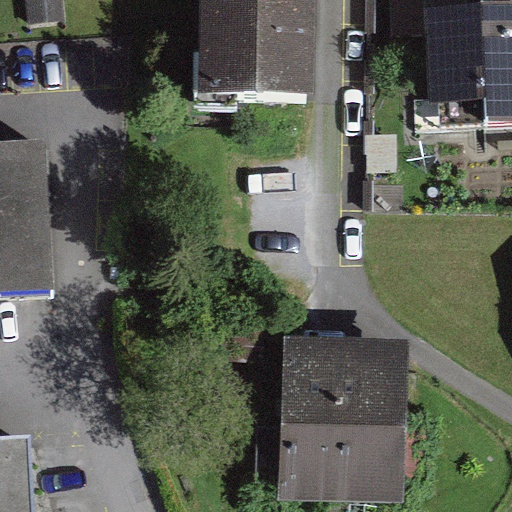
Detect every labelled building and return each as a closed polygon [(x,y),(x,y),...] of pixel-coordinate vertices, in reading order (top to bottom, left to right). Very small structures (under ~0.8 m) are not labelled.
[(216,0),(216,109),(305,109),(305,0),(216,0)] [(511,31),(438,35),(443,127),(487,125),(487,134),(511,132),(511,31)] [(43,156),(0,157),(0,301),(51,298),(43,156)] [(292,364),(290,445),(398,448),(400,366),(292,364)] [(290,445),(289,507),(397,509),(398,448),(290,445)] [(0,455),(0,511),(31,511),(29,454),(0,455)]
